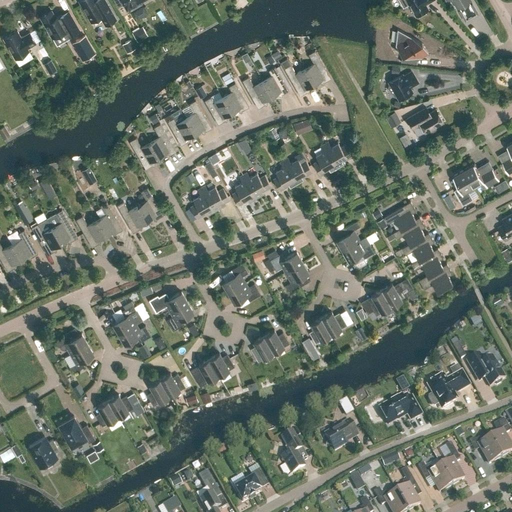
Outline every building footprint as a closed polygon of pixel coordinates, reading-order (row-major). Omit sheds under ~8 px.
[(79,0),(91,21),(101,16),(106,25),(115,19),(104,0),(79,0)] [(121,0),(127,8),(128,8),(129,11),(142,3),(140,0),(121,0)] [(399,0),(403,7),(409,4),(415,16),(428,9),(425,4),(432,0),(399,0)] [(52,36),(53,37),(64,31),(67,36),(79,29),(69,12),(61,17),(60,15),(55,18),(50,10),(40,16),(48,29),(46,30),(50,37),(52,36)] [(143,27),(133,32),(138,40),(147,35),(143,27)] [(421,57),(428,53),(422,42),(397,29),(395,45),(401,55),(401,62),(416,63),(417,57),(418,57),(420,56),(421,57)] [(21,37),(17,30),(3,38),(15,59),(29,51),(27,48),(36,43),(29,32),(21,37)] [(81,48),(89,43),(85,35),(76,40),(81,48)] [(135,47),(131,40),(124,44),(128,51),(135,47)] [(49,57),(44,48),(36,52),(42,62),(49,57)] [(275,59),(281,56),(278,50),(271,53),(275,59)] [(331,78),(320,59),(315,50),(308,54),(313,63),(304,68),(314,84),(319,80),(321,83),(331,78)] [(264,64),(272,59),(268,52),(260,57),(264,64)] [(314,84),(304,68),(296,73),(287,58),(280,61),(300,96),(309,90),(308,87),(314,84)] [(271,75),(262,80),(271,96),(277,93),(279,96),(288,90),(275,66),(268,70),(271,75)] [(418,82),(411,71),(403,76),(402,74),(389,82),(390,84),(389,85),(388,87),(391,92),(393,92),(394,91),(399,99),(412,92),(409,87),(418,82)] [(225,84),(233,80),(229,73),(222,77),(225,84)] [(271,96),(262,80),(253,85),(248,76),(242,80),(258,108),(267,102),(266,99),(271,96)] [(231,91),(222,96),(232,112),(237,109),(239,112),(249,106),(235,82),(228,86),(231,91)] [(201,97),(208,93),(204,84),(197,88),(201,97)] [(232,112),(222,96),(213,102),(211,96),(204,100),(218,124),(227,119),(226,116),(232,112)] [(194,112),(185,117),(194,133),(200,130),(202,133),(211,127),(195,100),(189,103),(194,112)] [(424,132),(443,121),(436,108),(429,112),(426,107),(406,118),(412,129),(420,124),(424,132)] [(401,121),(395,111),(385,117),(391,127),(401,121)] [(194,133),(185,117),(176,123),(171,113),(164,117),(181,145),(190,140),(188,137),(194,133)] [(152,126),(159,122),(155,115),(148,119),(152,126)] [(297,134),(312,129),(308,119),(293,125),(297,134)] [(159,136),(150,141),(159,157),(165,154),(166,157),(176,151),(160,123),(153,127),(159,136)] [(289,128),(281,126),(279,135),(287,137),(289,128)] [(159,157),(150,141),(141,146),(136,137),(129,141),(145,169),(155,163),(153,160),(159,157)] [(238,141),(239,142),(245,153),(251,149),(245,138),(238,141)] [(511,152),(511,157),(502,163),(509,174),(511,171),(511,141),(507,145),(511,152)] [(328,142),(324,144),(337,167),(345,163),(343,161),(352,155),(346,144),(340,147),(338,142),(330,146),(328,142)] [(337,167),(324,144),(320,146),(323,151),(315,155),(318,160),(313,163),(320,174),(328,169),(330,171),(337,167)] [(125,161),(130,158),(126,151),(121,154),(125,161)] [(288,158),(284,160),(297,183),(304,179),(303,176),(312,171),(305,160),(300,163),(297,158),(290,162),(288,158)] [(297,183),(284,160),(280,162),(282,167),(275,171),(278,176),(273,179),(279,190),(288,185),(289,187),(297,183)] [(210,162),(204,164),(208,170),(213,167),(210,162)] [(475,163),(464,169),(474,187),(480,184),(483,189),(500,180),(493,168),(482,175),(475,163)] [(89,184),(96,180),(89,166),(81,171),(89,184)] [(474,187),(464,169),(453,176),(460,187),(454,190),(463,206),(474,199),(468,190),(474,187)] [(247,172),(243,174),(256,198),(264,193),(262,191),(271,186),(265,174),(259,178),(257,173),(249,177),(247,172)] [(256,198),(243,174),(239,177),(242,181),(234,186),(237,190),(232,193),(238,205),(247,200),(249,202),(256,198)] [(505,189),(509,186),(506,180),(501,183),(505,189)] [(205,185),(201,188),(214,211),(222,206),(221,204),(229,199),(223,188),(218,191),(215,186),(208,190),(205,185)] [(146,200),(137,205),(146,221),(152,217),(154,220),(163,215),(147,187),(141,191),(146,200)] [(214,211),(201,188),(197,190),(200,195),(192,199),(195,204),(190,207),(197,218),(205,213),(207,215),(214,211)] [(16,204),(27,223),(35,218),(23,199),(16,204)] [(105,214),(96,219),(105,235),(111,232),(113,235),(122,229),(106,201),(100,205),(105,214)] [(146,221),(137,205),(128,210),(123,201),(117,205),(133,232),(142,227),(140,224),(146,221)] [(415,219),(412,213),(416,211),(410,201),(383,216),(387,223),(395,219),(400,228),(415,219)] [(78,237),(62,209),(55,213),(46,218),(52,227),(61,243),(66,239),(68,242),(78,237)] [(375,218),(382,214),(378,209),(372,213),(375,218)] [(511,236),(511,213),(502,219),(504,223),(498,227),(505,240),(511,236)] [(105,235),(96,219),(87,224),(82,215),(76,219),(92,247),(101,241),(99,238),(105,235)] [(424,235),(424,234),(421,228),(425,226),(419,216),(415,219),(400,228),(393,232),(396,238),(404,234),(409,243),(409,244),(424,235)] [(55,246),(61,243),(52,227),(46,218),(37,223),(31,227),(47,255),(56,249),(55,246)] [(381,229),(387,225),(382,218),(377,222),(381,229)] [(336,240),(342,250),(359,240),(354,230),(360,226),(357,220),(345,227),(348,233),(336,240)] [(11,243),(12,243),(21,259),(27,256),(28,259),(38,253),(24,229),(18,233),(16,231),(7,236),(11,243)] [(433,250),(430,244),(434,242),(428,232),(424,234),(424,235),(409,244),(409,243),(402,248),(405,254),(413,250),(418,259),(433,250)] [(363,246),(359,240),(342,250),(348,260),(360,253),(363,259),(375,252),(369,242),(363,246)] [(21,259),(12,243),(11,243),(3,248),(0,243),(0,258),(7,271),(17,265),(15,262),(21,259)] [(442,266),(439,260),(443,257),(437,248),(433,250),(418,259),(411,263),(414,270),(422,265),(427,274),(427,275),(442,266)] [(506,259),(511,255),(507,249),(502,252),(506,259)] [(255,261),(265,257),(262,251),(252,254),(255,261)] [(285,272),(302,262),(296,251),(284,258),(281,253),(269,260),(276,270),(282,267),(285,272)] [(296,279),(308,272),(302,262),(285,272),(291,282),(285,285),(288,291),(299,284),(296,279)] [(242,263),(231,269),(234,275),(222,282),(228,292),(245,282),(242,276),(248,273),(242,263)] [(446,263),(442,266),(427,275),(427,274),(419,279),(424,288),(432,283),(439,295),(443,293),(440,288),(452,282),(448,275),(452,273),(446,263)] [(248,287),(245,282),(228,292),(234,302),(246,295),(249,301),(261,294),(254,283),(248,287)] [(391,283),(381,289),(391,306),(407,297),(398,282),(393,285),(391,283)] [(412,288),(408,290),(412,298),(417,295),(412,288)] [(391,306),(381,289),(371,295),(374,301),(369,304),(375,315),(391,306)] [(187,301),(181,291),(169,298),(166,292),(158,296),(157,295),(148,300),(156,312),(166,306),(170,311),(187,301)] [(495,311),(502,306),(498,300),(491,304),(495,311)] [(193,312),(187,301),(170,311),(173,316),(166,320),(173,331),(184,324),(181,319),(193,312)] [(113,323),(119,333),(136,323),(132,318),(136,315),(134,311),(136,310),(133,304),(121,311),(124,316),(113,323)] [(358,309),(363,318),(369,315),(364,306),(358,309)] [(331,311),(321,317),(331,334),(347,325),(339,312),(334,315),(331,311)] [(331,334),(321,317),(311,323),(314,329),(309,332),(315,343),(331,334)] [(373,333),(377,325),(372,322),(368,329),(373,333)] [(139,329),(136,323),(119,333),(125,344),(137,337),(140,342),(151,335),(145,325),(139,329)] [(361,340),(367,337),(361,326),(355,330),(361,340)] [(277,335),(274,329),(263,335),(273,352),(289,343),(283,332),(277,335)] [(66,335),(55,341),(58,347),(59,346),(60,349),(65,350),(67,348),(70,353),(87,343),(81,333),(69,340),(66,335)] [(161,335),(156,338),(161,348),(167,344),(161,335)] [(273,352),(263,335),(253,341),(257,347),(251,350),(258,361),(273,352)] [(308,338),(302,341),(307,349),(313,346),(308,338)] [(452,347),(460,360),(466,357),(462,350),(465,348),(461,342),(452,347)] [(93,354),(87,343),(70,353),(76,364),(70,367),(73,373),(84,366),(81,361),(93,354)] [(148,343),(141,345),(145,356),(152,353),(148,343)] [(219,375),(234,366),(228,355),(222,358),(219,352),(209,358),(219,375)] [(485,381),(490,388),(493,386),(496,386),(501,384),(501,381),(505,379),(493,357),(484,363),(479,355),(466,362),(473,373),(472,374),(478,385),(485,381)] [(200,386),(219,375),(209,358),(198,364),(202,370),(193,375),(200,386)] [(169,396),(185,386),(179,375),(173,378),(170,372),(159,378),(169,396)] [(443,377),(428,385),(434,395),(429,398),(429,400),(432,406),(434,406),(439,404),(442,409),(456,401),(453,395),(469,386),(461,373),(446,382),(443,377)] [(153,405),(169,396),(159,378),(149,384),(153,391),(146,394),(153,405)] [(409,389),(403,378),(395,382),(402,393),(409,389)] [(79,395),(83,391),(78,383),(73,386),(79,395)] [(203,403),(211,400),(208,391),(200,394),(203,403)] [(118,417),(133,408),(127,396),(122,400),(118,394),(108,400),(118,417)] [(188,405),(198,402),(195,394),(185,397),(188,405)] [(407,415),(411,421),(421,415),(411,398),(404,402),(401,396),(379,409),(388,425),(400,418),(401,419),(407,415)] [(102,426),(118,417),(108,400),(97,406),(101,412),(96,415),(102,426)] [(59,424),(71,446),(74,444),(75,446),(81,443),(80,441),(86,438),(88,442),(95,439),(86,424),(80,427),(74,415),(59,424)] [(496,434),(490,438),(501,458),(508,454),(507,454),(511,451),(511,448),(504,435),(511,432),(503,419),(494,425),(496,429),(496,434)] [(331,447),(334,452),(347,445),(346,443),(358,436),(349,421),(340,426),(334,424),(332,430),(324,435),(327,440),(326,446),(331,447)] [(302,449),(296,438),(292,431),(281,438),(288,451),(286,452),(286,453),(287,454),(281,457),(291,474),(288,476),(288,477),(305,467),(296,452),(302,449)] [(53,453),(59,450),(52,439),(47,442),(44,437),(29,446),(41,466),(44,464),(46,465),(48,465),(51,463),(53,461),(52,460),(56,457),(53,453)] [(501,458),(490,438),(483,442),(479,439),(475,441),(474,439),(469,442),(475,452),(480,449),(489,465),(495,461),(495,462),(501,458)] [(97,451),(103,448),(99,441),(93,445),(97,451)] [(141,453),(146,450),(142,443),(137,446),(141,453)] [(447,463),(440,466),(452,486),(458,483),(458,482),(464,479),(455,464),(460,461),(450,443),(445,446),(450,456),(446,458),(447,463)] [(407,459),(413,456),(410,450),(404,453),(407,459)] [(384,468),(399,461),(396,453),(380,460),(384,468)] [(452,486),(440,466),(434,470),(430,467),(426,469),(423,464),(417,467),(425,481),(431,478),(440,493),(445,490),(452,486)] [(403,488),(396,492),(408,511),(414,508),(420,504),(411,489),(416,486),(406,469),(401,472),(406,481),(402,483),(403,488)] [(242,502),(261,492),(258,486),(266,481),(260,470),(246,478),(245,481),(246,483),(235,489),(242,502)] [(366,470),(360,474),(366,483),(372,479),(366,470)] [(205,489),(208,488),(212,494),(200,501),(206,511),(218,511),(216,509),(220,507),(221,510),(227,506),(207,472),(198,477),(205,489)] [(353,485),(359,482),(355,476),(349,479),(353,485)] [(179,477),(170,481),(174,488),(182,484),(179,477)] [(407,511),(408,511),(396,492),(390,496),(386,493),(382,495),(379,489),(373,492),(382,506),(386,503),(391,511),(407,511)] [(318,505),(323,502),(320,496),(315,499),(318,505)] [(162,506),(165,511),(173,511),(181,508),(175,498),(162,506)] [(359,511),(373,511),(365,498),(360,501),(363,507),(360,509),(359,511)]
